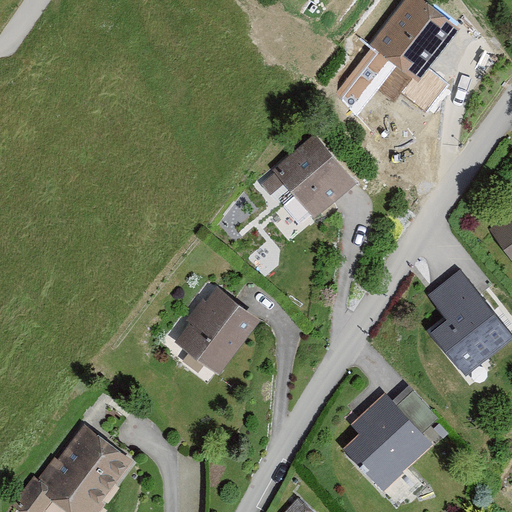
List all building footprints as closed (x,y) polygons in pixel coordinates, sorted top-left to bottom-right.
[(406,0),(370,48),(420,86),(461,32),(417,0),(406,0)] [(272,174),(315,221),(353,187),(310,140),(272,174)] [(511,214),(486,232),(511,268),(511,214)] [(510,339),(458,274),(427,298),(446,322),(430,334),(463,376),(510,339)] [(173,348),(219,379),(258,323),(212,291),(173,348)] [(431,443),(385,395),(350,429),(360,438),(345,453),(381,491),(431,443)] [(12,510),(14,511),(45,511),(52,504),(61,511),(98,511),(132,467),(85,432),(59,466),(55,463),(37,486),(33,482),(12,510)] [(306,511),(296,503),(287,511),(306,511)]
